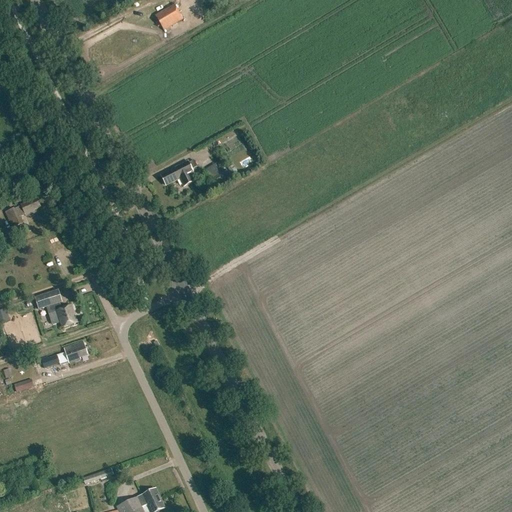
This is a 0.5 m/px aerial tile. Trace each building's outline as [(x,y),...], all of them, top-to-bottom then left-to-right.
[(155,16),(164,31),(183,20),(174,5),(155,16)] [(179,179),(184,187),(195,182),(190,173),(193,172),(191,170),(197,167),(193,161),(188,163),(176,169),(161,177),(166,186),(179,179)] [(223,172),(210,180),(215,190),(229,182),(223,172)] [(5,213),(11,228),(22,223),(20,219),(33,213),(32,211),(40,208),(36,199),(20,206),(21,207),(14,209),(5,213)] [(0,237),(0,245),(9,242),(7,234),(0,237)] [(71,307),(59,311),(57,305),(62,303),(58,292),(35,299),(39,310),(47,308),(52,326),(60,323),(62,329),(77,324),(71,308),(71,307)] [(0,314),(0,323),(2,328),(11,324),(7,312),(0,314)] [(41,360),(44,370),(59,365),(59,363),(66,360),(68,365),(81,361),(80,358),(87,356),(83,343),(63,350),(64,354),(47,359),(47,358),(41,360)] [(31,381),(13,386),(15,393),(33,388),(31,381)] [(69,462),(63,446),(52,450),(61,473),(66,471),(64,464),(69,462)] [(82,483),(84,489),(113,479),(110,472),(82,483)] [(118,511),(136,511),(160,500),(156,491),(141,498),(142,499),(137,501),(136,500),(117,509),(118,511)] [(160,511),(165,510),(160,500),(136,511),(160,511)]
